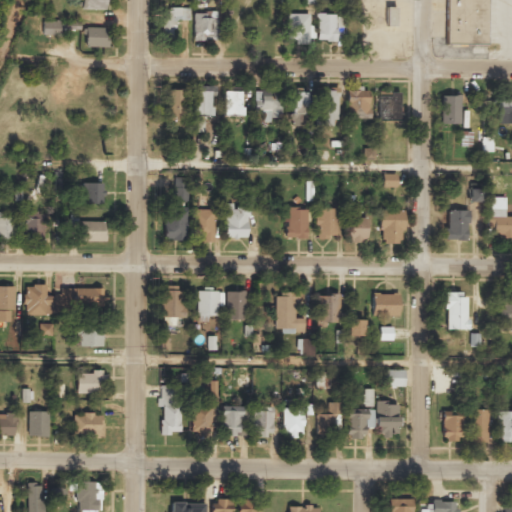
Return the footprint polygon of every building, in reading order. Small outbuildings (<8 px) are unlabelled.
[(105,0),(80,0),(81,9),(105,9),(105,0)] [(486,0),(486,43),(445,43),(444,0),(486,0)] [(172,39),(161,39),(161,9),(167,9),(167,6),(190,6),(190,19),(176,19),(176,28),(173,28),(172,39)] [(384,8),(383,26),(394,26),(394,8),(384,8)] [(206,41),(192,41),(193,12),(205,12),(205,9),(217,9),(217,28),(214,28),(214,38),(206,38),(206,41)] [(337,41),(325,41),(325,39),(317,39),(317,18),(314,18),(314,11),(327,11),(327,13),(334,13),(334,15),(342,15),(342,26),(341,26),(341,36),(337,36),(337,41)] [(308,44),(295,44),(295,39),(286,39),(286,12),(309,12),(309,25),(315,25),(315,37),(308,37),(308,44)] [(68,30),(80,30),(80,22),(42,21),(42,35),(67,36),(68,30)] [(109,47),(84,46),(85,34),(81,34),(82,27),(85,27),(85,26),(104,26),(104,32),(109,32),(109,47)] [(193,102),(193,90),(199,90),(199,86),(214,85),(214,95),(210,95),(210,102),(193,102)] [(243,116),(223,115),(224,91),(224,90),(228,90),(228,85),(245,86),(245,94),(241,94),(241,106),(243,106),(243,116)] [(370,118),(345,118),(346,89),(352,89),(352,85),(363,85),(362,89),(368,90),(368,97),(375,97),(374,109),(370,109),(370,118)] [(270,117),(270,110),(262,110),(262,113),(254,113),(254,91),(260,90),(260,88),(264,88),(264,87),(272,86),(272,89),(279,88),(279,99),(281,99),(281,117),(270,117)] [(291,126),(291,120),(287,118),(287,114),(291,112),(291,99),(288,99),(288,90),(294,90),(294,86),(301,86),(302,90),(308,90),(308,120),(304,120),(304,126),(291,126)] [(332,125),(314,125),(314,117),(315,117),(315,95),(314,95),(314,86),(339,86),(339,96),(337,96),(337,119),(332,119),(332,125)] [(178,120),(162,120),(162,114),(165,114),(165,89),(177,89),(177,87),(187,87),(186,106),(190,106),(189,117),(178,117),(178,120)] [(377,95),(377,92),(389,92),(389,120),(378,120),(378,95),(377,95)] [(389,120),(389,92),(399,92),(399,106),(401,106),(402,120),(389,120)] [(460,124),(440,123),(440,94),(452,94),(452,93),(461,93),(460,124)] [(511,123),(504,123),(504,115),(499,115),(499,99),(505,99),(505,97),(511,97),(511,95),(511,123)] [(193,115),(193,102),(210,102),(210,106),(213,106),(213,115),(193,115)] [(194,132),(204,132),(204,119),(194,119),(194,132)] [(472,146),(472,132),(460,132),(460,146),(472,146)] [(492,152),(493,137),(482,137),(482,151),(492,152)] [(363,159),(374,159),(374,148),(363,148),(363,159)] [(61,172),(53,172),(53,191),(61,191),(61,172)] [(396,187),(396,173),(381,174),(381,187),(396,187)] [(172,201),(187,202),(188,178),(173,177),(172,201)] [(103,203),(102,182),(84,183),(85,204),(103,203)] [(469,202),(482,202),(482,189),(469,189),(469,202)] [(505,198),(491,197),(490,216),(494,216),(493,237),(511,237),(511,216),(505,216),(505,198)] [(246,238),(247,206),(235,205),(224,205),(224,237),(246,238)] [(163,240),(186,240),(187,207),(164,206),(163,240)] [(306,208),(287,209),(287,216),(284,216),(285,238),(306,238),(306,208)] [(336,237),(336,208),(316,208),(316,238),(336,237)] [(193,209),(193,239),(215,240),(215,209),(193,209)] [(402,210),(379,210),(379,243),(402,243),(402,210)] [(467,240),(468,210),(447,210),(447,240),(467,240)] [(14,217),(4,217),(4,212),(0,211),(0,239),(15,240),(14,217)] [(23,240),(44,240),(45,212),(24,212),(23,240)] [(366,217),(351,217),(351,241),(367,241),(366,217)] [(104,241),(104,220),(71,221),(71,241),(104,241)] [(177,325),(162,325),(163,317),(160,317),(160,289),(165,289),(165,284),(177,284),(177,290),(183,290),(182,306),(185,306),(185,317),(177,317),(177,325)] [(45,285),(24,285),(25,315),(53,315),(53,296),(45,296),(45,285)] [(0,286),(0,310),(13,311),(14,287),(0,286)] [(208,321),(198,321),(198,315),(195,315),(196,290),(202,290),(202,286),(212,286),(211,290),(218,290),(217,314),(208,314),(208,321)] [(104,288),(61,288),(61,294),(54,294),(54,312),(76,313),(76,306),(103,307),(104,288)] [(244,319),(223,319),(224,289),(245,289),(244,319)] [(280,333),(280,328),(274,328),(273,295),(278,295),(278,291),(297,291),(298,302),(294,302),(294,317),(303,317),(303,319),(309,319),(309,331),(303,331),(303,332),(294,332),(294,333),(280,333)] [(468,329),(446,329),(446,308),(443,308),(443,291),(462,291),(462,296),(466,296),(466,318),(468,318),(468,329)] [(325,327),(314,327),(315,307),(313,307),(313,294),(325,294),(325,292),(339,292),(339,311),(339,313),(345,313),(344,323),(325,323),(325,327)] [(371,315),(371,292),(385,292),(385,316),(371,315)] [(385,316),(385,292),(398,293),(398,316),(385,316)] [(511,330),(497,330),(497,297),(511,297),(511,330)] [(14,337),(21,337),(22,320),(14,319),(14,337)] [(363,335),(347,335),(347,319),(363,319),(363,335)] [(38,323),(39,336),(52,336),(51,323),(38,323)] [(79,346),(102,346),(103,324),(79,324),(79,346)] [(392,327),(380,327),(379,340),(392,340),(392,327)] [(470,346),(480,346),(479,333),(469,333),(470,346)] [(215,350),(216,336),(207,336),(207,350),(215,350)] [(313,356),(300,356),(300,354),(298,354),(298,348),(300,348),(300,337),(313,337),(313,356)] [(235,387),(249,388),(249,367),(236,366),(235,387)] [(404,386),(404,370),(386,369),(385,386),(404,386)] [(76,373),(76,392),(105,392),(105,371),(92,371),(92,374),(76,373)] [(315,372),(315,388),(329,388),(329,373),(315,372)] [(209,397),(217,397),(217,381),(209,381),(209,397)] [(63,398),(63,385),(52,384),(52,397),(63,398)] [(170,435),(159,435),(159,419),(161,419),(161,406),(156,406),(156,398),(159,398),(159,384),(181,384),(181,396),(180,396),(179,431),(170,431),(170,435)] [(27,402),(29,389),(22,388),(21,401),(27,402)] [(372,406),(372,389),(363,390),(363,406),(372,406)] [(390,437),(381,437),(381,434),(377,434),(377,427),(374,427),(374,399),(387,399),(387,404),(397,404),(397,416),(401,416),(401,426),(398,426),(398,434),(390,434),(390,437)] [(328,401),(327,438),(320,438),(320,434),(316,434),(317,408),(326,408),(326,401),(328,401)] [(327,438),(328,401),(340,401),(339,429),(335,428),(335,435),(329,435),(329,438),(327,438)] [(195,436),(195,431),(190,431),(189,406),(210,405),(211,432),(206,432),(206,436),(195,436)] [(224,436),(224,432),(220,432),(220,406),(248,405),(249,436),(224,436)] [(268,437),(256,437),(256,432),(251,432),(252,405),(272,405),(272,433),(268,433),(268,437)] [(304,415),(304,426),(302,426),(302,434),(297,433),(297,438),(286,438),(286,433),(282,433),(282,407),(293,407),(302,407),(302,415),(304,415)] [(361,439),(349,439),(349,435),(345,435),(345,408),(372,408),(372,427),(365,427),(365,434),(361,434),(361,439)] [(487,441),(467,441),(468,408),(487,409),(487,441)] [(447,444),(447,440),(440,440),(440,411),(461,410),(461,437),(457,437),(457,443),(447,444)] [(510,442),(500,442),(500,437),(495,437),(496,410),(511,410),(511,437),(510,437),(510,442)] [(28,436),(47,436),(48,412),(28,412),(28,436)] [(0,435),(15,435),(15,413),(0,413),(0,435)] [(102,437),(102,414),(72,414),(72,437),(102,437)] [(76,482),(77,510),(98,510),(98,500),(95,500),(94,482),(76,482)] [(42,511),(42,485),(26,486),(27,511),(42,511)] [(209,511),(209,503),(215,503),(215,498),(226,498),(226,499),(231,499),(230,511),(209,511)] [(257,511),(235,511),(235,504),(241,504),(241,498),(252,498),(252,504),(258,504),(257,511)] [(412,511),(388,511),(388,498),(413,498),(412,511)] [(425,511),(426,503),(431,503),(431,499),(440,499),(440,500),(455,501),(455,508),(458,508),(458,511),(425,511)] [(167,511),(168,511),(170,511),(170,501),(186,501),(186,511),(167,511)] [(204,511),(186,511),(186,501),(204,501),(204,511)] [(287,511),(287,506),(300,506),(300,507),(303,507),(303,503),(310,503),(310,506),(318,506),(317,511),(287,511)]
